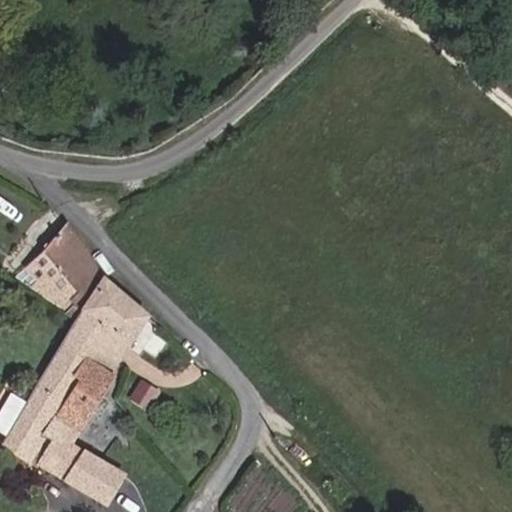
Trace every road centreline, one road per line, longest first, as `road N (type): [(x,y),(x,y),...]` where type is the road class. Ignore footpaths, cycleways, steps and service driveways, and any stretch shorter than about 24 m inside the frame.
road 1 (residential): [(44,171),(261,390),(197,511)]
road 2 (unclassified): [(44,171),(71,180),(164,159),(280,78),(366,0)]
road 3 (track): [(370,511),(261,390)]
